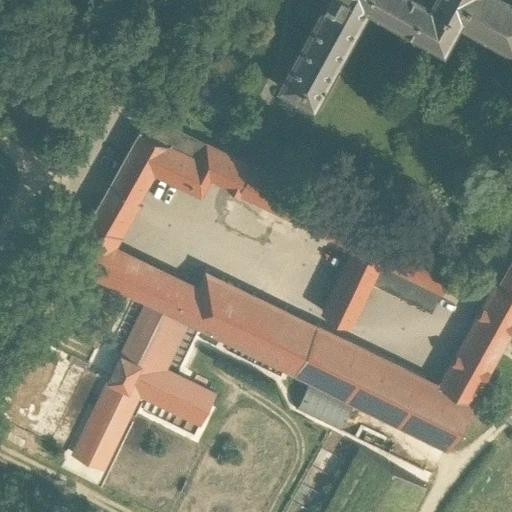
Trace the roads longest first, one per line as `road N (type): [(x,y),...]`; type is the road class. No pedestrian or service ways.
road 1 (unclassified): [(0,321),(76,180),(155,0)]
road 2 (track): [(511,418),(432,511)]
